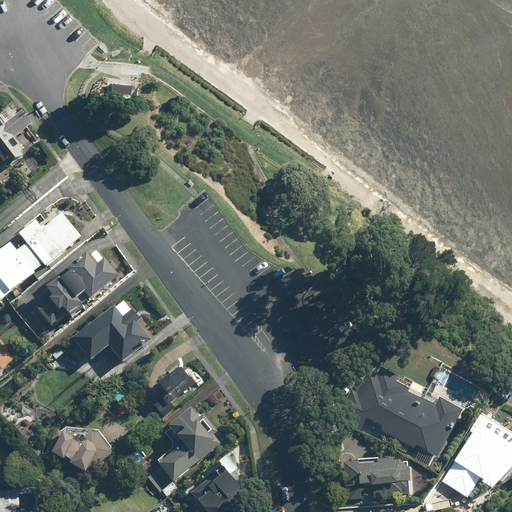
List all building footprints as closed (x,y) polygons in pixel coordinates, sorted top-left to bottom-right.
[(132,86),(113,84),(112,92),(131,95),(132,86)] [(0,170),(7,165),(9,168),(27,155),(15,137),(33,124),(24,111),(6,124),(1,118),(0,119),(0,170)] [(45,265),(47,267),(83,238),(64,215),(44,231),(37,222),(21,235),(28,244),(18,252),(13,245),(0,255),(0,303),(37,274),(35,272),(45,265)] [(40,310),(55,329),(117,280),(106,266),(100,271),(90,258),(51,289),(57,296),(40,310)] [(116,307),(75,339),(93,362),(111,348),(124,364),(156,339),(133,310),(124,317),(116,307)] [(196,384),(183,368),(162,385),(167,391),(152,402),(165,418),(180,406),(175,400),(196,384)] [(440,458),(464,412),(442,400),(438,407),(410,392),(411,390),(381,374),(380,377),(368,370),(342,419),(362,430),(368,419),(384,428),(382,432),(416,450),(418,447),(440,458)] [(122,405),(137,395),(129,384),(114,395),(122,405)] [(200,418),(193,409),(170,427),(185,445),(147,476),(161,493),(222,444),(215,436),(219,432),(205,415),(200,418)] [(486,482),(493,489),(511,470),(511,444),(511,445),(481,425),(445,481),(470,497),(482,479),(486,482)] [(93,434),(81,443),(61,431),(49,451),(88,474),(115,454),(100,435),(93,434)] [(150,458),(141,447),(118,466),(127,477),(150,458)] [(361,462),(345,463),(347,488),(349,488),(350,501),(413,497),(412,471),(402,461),(380,462),(381,465),(361,466),(361,462)] [(226,468),(192,495),(205,511),(239,511),(245,508),(242,488),(226,468)]
